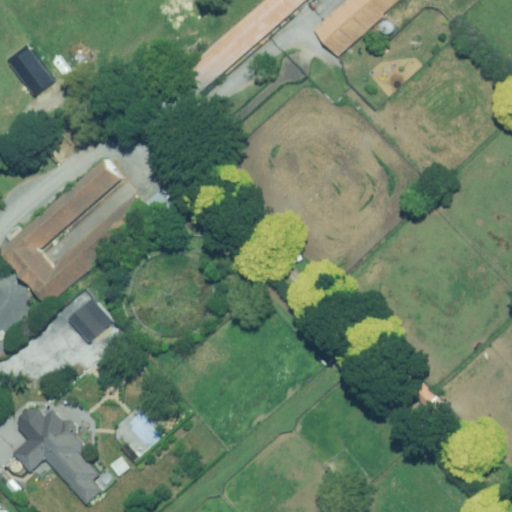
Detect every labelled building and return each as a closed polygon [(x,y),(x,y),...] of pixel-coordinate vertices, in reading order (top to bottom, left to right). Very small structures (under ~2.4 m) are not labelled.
[(311,0),(271,0),(178,81),(196,101),(311,0)] [(354,0),(320,28),(343,56),(388,18),(386,15),(403,0),(354,0)] [(327,94),(313,79),(264,123),(262,121),(230,150),(236,157),(245,167),(327,94)] [(127,179),(110,159),(28,231),(23,225),(12,234),(17,240),(6,249),(53,305),(158,214),(141,195),(60,266),(45,249),(127,179)] [(109,330),(89,306),(74,320),(95,343),(109,330)] [(84,426),(79,421),(69,421),(58,410),(51,417),(44,410),(32,408),(23,415),(23,425),(34,439),(19,453),(35,471),(50,457),(93,505),(118,483),(108,473),(87,450),(91,447),(82,437),(84,426)]
